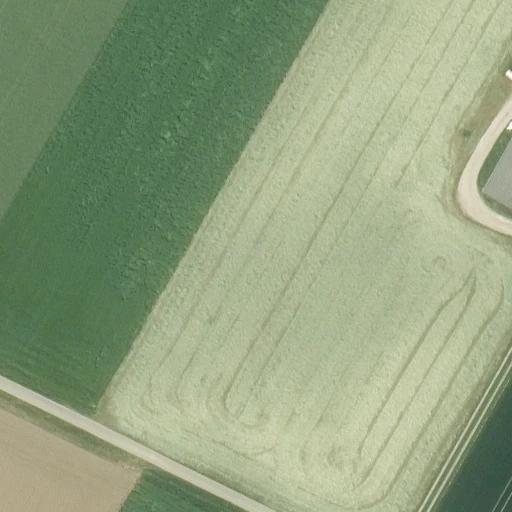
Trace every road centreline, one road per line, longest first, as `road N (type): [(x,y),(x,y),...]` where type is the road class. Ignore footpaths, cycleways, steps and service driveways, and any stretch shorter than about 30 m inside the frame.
road 1 (track): [(259,511),(0,385)]
road 2 (track): [(423,511),(511,357)]
